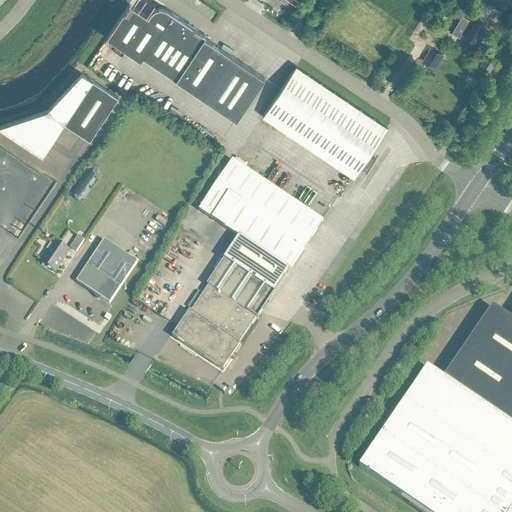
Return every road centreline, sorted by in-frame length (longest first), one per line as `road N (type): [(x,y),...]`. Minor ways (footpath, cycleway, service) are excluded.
road 1 (unclassified): [(332,350),(289,310),(396,156),(429,152)]
road 2 (unclassified): [(331,461),(336,432),(418,320),(511,267)]
road 3 (secondary): [(219,457),(0,357)]
road 4 (secondary): [(332,350),(414,274),(476,187)]
road 5 (unknown): [(288,40),(232,131),(323,191)]
road 6 (unclassified): [(429,152),(409,124),(288,40)]
road 7 (secondary): [(252,453),(300,380),(332,350)]
